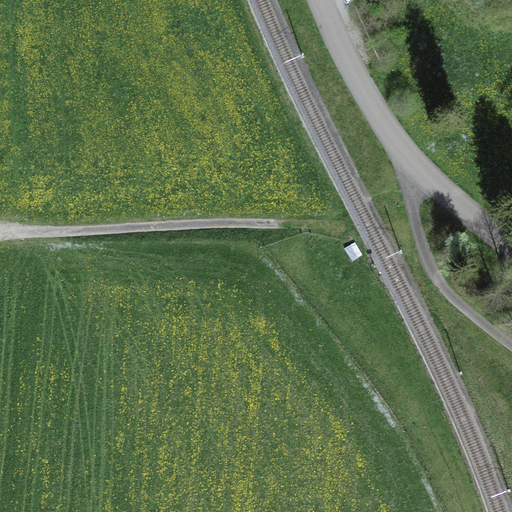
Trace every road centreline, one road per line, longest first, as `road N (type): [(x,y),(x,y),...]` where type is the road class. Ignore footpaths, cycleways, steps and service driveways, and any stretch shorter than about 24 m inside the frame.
road 1 (unclassified): [(321,0),(410,160),(511,249)]
road 2 (track): [(0,231),(287,224)]
